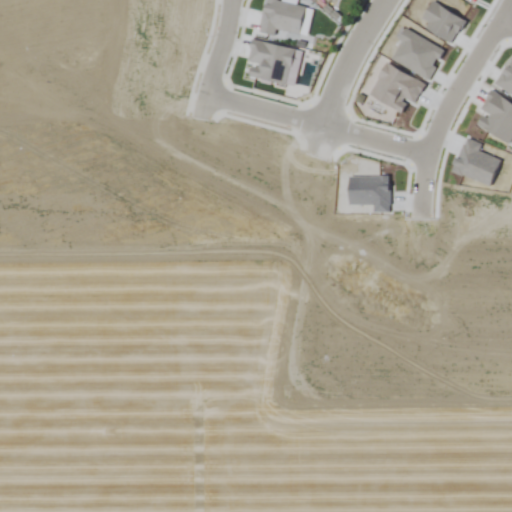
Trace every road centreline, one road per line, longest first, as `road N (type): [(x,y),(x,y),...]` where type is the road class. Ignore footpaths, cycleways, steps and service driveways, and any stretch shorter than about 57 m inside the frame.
road 1 (residential): [(325,128),(421,158),(510,0)]
road 2 (residential): [(316,156),(350,53),(384,0)]
road 3 (residential): [(325,128),(208,97)]
road 4 (residential): [(203,117),(231,0)]
